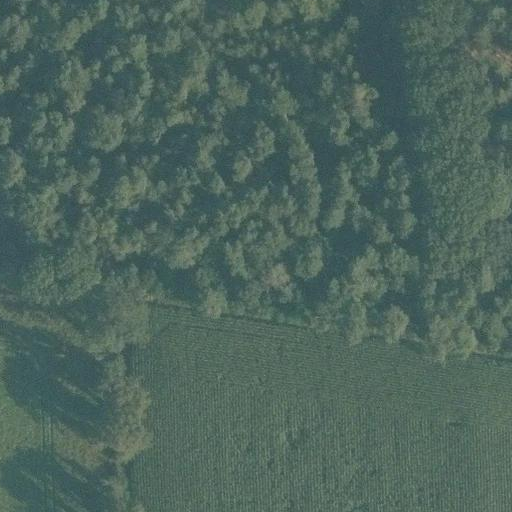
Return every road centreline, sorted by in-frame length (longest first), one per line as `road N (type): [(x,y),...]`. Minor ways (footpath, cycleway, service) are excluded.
road 1 (track): [(415,274),(0,205)]
road 2 (track): [(475,284),(430,0)]
